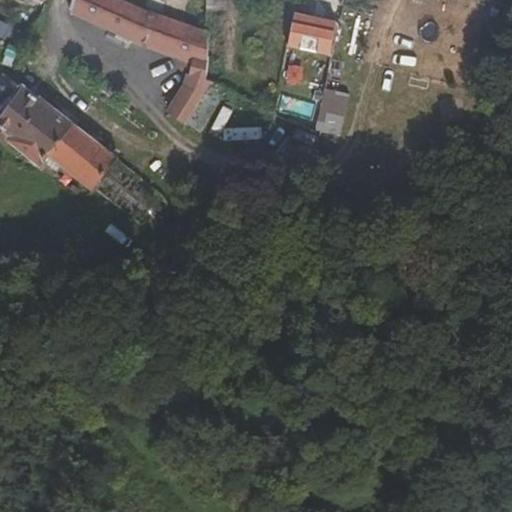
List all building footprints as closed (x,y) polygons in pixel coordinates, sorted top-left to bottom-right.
[(144,11),(119,0),(72,0),(69,13),(141,47),(143,43),(148,45),(147,47),(190,63),(188,78),(167,111),(200,133),(227,90),(207,79),(208,33),(164,18),(144,11)] [(165,2),(158,0),(146,0),(144,11),(164,18),(165,2)] [(229,0),(207,0),(208,28),(225,28),(225,10),(230,10),(229,0)] [(295,13),(287,49),(330,58),(337,22),(295,13)] [(0,112),(21,86),(17,82),(0,68),(0,112)] [(164,197),(130,169),(21,86),(0,112),(0,129),(3,132),(0,135),(0,144),(2,146),(8,140),(40,167),(50,155),(139,224),(146,228),(155,227),(162,223),(167,217),(169,206),(164,197)] [(219,109),(218,136),(261,139),(262,129),(229,127),(230,110),(219,109)]
